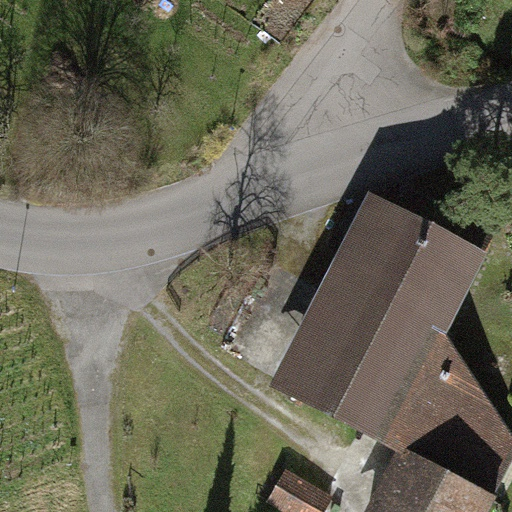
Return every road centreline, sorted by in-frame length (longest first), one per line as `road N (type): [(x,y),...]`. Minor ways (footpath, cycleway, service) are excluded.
road 1 (residential): [(308,175),(127,231),(43,237),(0,229)]
road 2 (residential): [(511,109),(308,175)]
road 3 (residential): [(374,0),(330,82),(308,175)]
